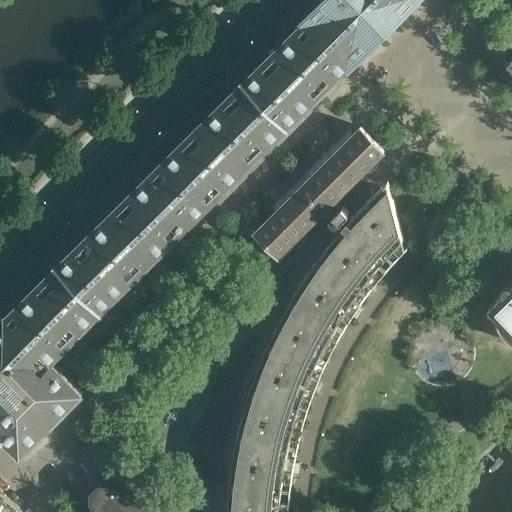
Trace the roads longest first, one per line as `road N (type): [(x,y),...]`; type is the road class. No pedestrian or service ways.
road 1 (tertiary): [(0,286),(288,0)]
road 2 (residential): [(20,484),(229,277)]
